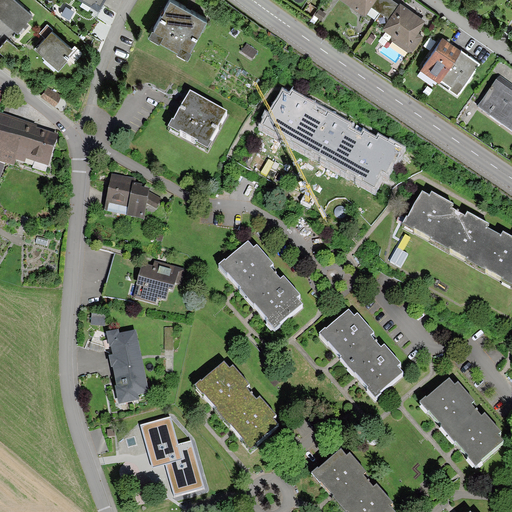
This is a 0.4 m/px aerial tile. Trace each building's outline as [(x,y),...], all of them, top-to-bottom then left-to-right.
[(32,17),(12,0),(0,0),(0,18),(18,34),(23,28),(25,30),(29,25),(27,23),(32,17)] [(105,0),(80,0),(99,11),(105,0)] [(151,27),(147,35),(159,42),(160,40),(175,49),(175,50),(188,58),(192,50),(191,49),(207,20),(172,0),(169,0),(153,29),(151,27)] [(341,0),(365,17),(372,7),(376,0),(341,0)] [(398,5),(391,0),(376,0),(372,7),(388,19),(398,5)] [(400,3),(398,5),(388,19),(382,28),(391,35),(391,40),(411,54),(424,36),(418,32),(425,21),(400,3)] [(74,12),(66,7),(62,15),(69,20),(74,12)] [(319,9),(315,15),(322,20),(326,14),(319,9)] [(54,30),(48,25),(40,34),(45,39),(36,49),(45,57),(44,58),(60,71),(70,60),(74,64),(84,53),(75,46),(72,48),(53,32),(54,30)] [(444,40),(421,72),(458,97),(480,66),(469,58),(454,47),(444,40)] [(18,50),(6,41),(0,49),(0,53),(10,61),(18,50)] [(246,43),(242,50),(252,58),(257,51),(246,43)] [(511,85),(499,76),(476,108),(511,132),(511,85)] [(62,97),(48,88),(41,97),(55,107),(62,97)] [(171,122),(167,129),(179,136),(180,133),(198,143),(197,145),(208,152),(212,145),(208,143),(225,115),(190,94),(173,123),(171,122)] [(268,125),(264,132),(275,138),(275,136),(293,146),(291,149),(311,159),(312,157),(328,166),(327,168),(346,178),(347,176),(365,186),(364,187),(375,193),(379,187),(377,186),(381,180),(382,177),(388,180),(402,155),(396,151),(396,153),(380,144),(378,147),(365,140),(363,144),(349,136),(351,132),(340,126),(329,119),(327,123),(313,115),(315,111),(293,99),(291,103),(284,99),(279,108),(269,126),(268,125)] [(36,125),(1,113),(0,115),(0,176),(5,163),(13,166),(15,160),(46,170),(58,135),(35,127),(36,125)] [(137,178),(112,173),(105,211),(144,218),(145,210),(153,213),(161,198),(149,192),(150,188),(142,186),(143,183),(136,182),(137,178)] [(406,220),(402,227),(412,233),(413,231),(431,241),(429,244),(448,254),(450,252),(466,261),(465,263),(484,273),(485,271),(503,281),(502,283),(511,288),(511,240),(503,235),(501,239),(487,232),(489,227),(478,221),(467,214),(465,218),(451,211),(453,207),(431,195),(429,198),(422,194),(419,201),(407,221),(406,220)] [(405,235),(391,261),(401,267),(408,254),(403,251),(410,237),(405,235)] [(225,261),(219,266),(227,275),(229,274),(236,283),(242,290),(240,292),(246,299),(254,308),(256,306),(261,312),(266,319),(265,320),(275,332),(282,326),(281,324),(304,305),(298,298),(301,295),(284,276),(281,279),(270,267),(274,264),(258,245),(254,248),(249,242),(226,262),(225,261)] [(153,265),(144,262),(133,299),(156,305),(157,299),(166,302),(170,289),(173,290),(175,283),(181,285),(185,269),(154,261),(153,265)] [(325,330),(319,335),(328,344),(329,343),(336,352),(342,359),(341,361),(354,377),(356,375),(359,379),(366,388),(365,389),(375,401),(382,395),(381,393),(404,374),(398,367),(401,364),(384,345),(381,348),(371,336),(375,333),(358,314),(354,317),(349,311),(326,331),(325,330)] [(106,315),(92,313),(91,324),(105,325),(106,315)] [(174,328),(165,328),(165,350),(174,350),(174,328)] [(107,332),(110,347),(111,346),(112,349),(113,354),(109,355),(112,368),(113,368),(114,373),(116,385),(115,385),(118,404),(140,400),(140,395),(149,394),(136,329),(119,332),(119,330),(107,332)] [(201,381),(195,386),(203,396),(204,395),(216,408),(218,411),(216,412),(230,428),(231,427),(236,433),(242,439),(240,440),(251,452),(258,446),(256,445),(279,425),(273,418),(276,416),(260,397),(256,400),(246,388),(250,384),(234,365),(230,369),(225,363),(202,383),(201,381)] [(426,399),(420,404),(428,414),(429,413),(439,424),(443,428),(441,430),(455,446),(456,445),(461,449),(467,457),(466,458),(476,470),(483,464),(482,462),(504,443),(498,436),(502,433),(485,414),(481,417),(471,406),(475,402),(459,383),(455,386),(450,380),(427,400),(426,399)] [(179,446),(171,418),(141,427),(153,469),(166,466),(175,497),(205,489),(192,442),(179,446)] [(318,469),(312,474),(320,483),(321,482),(330,492),(335,498),(333,500),(343,511),(395,511),(390,506),(394,503),(377,484),(373,487),(363,475),(367,472),(351,453),(347,456),(342,450),(319,470),(318,469)]
